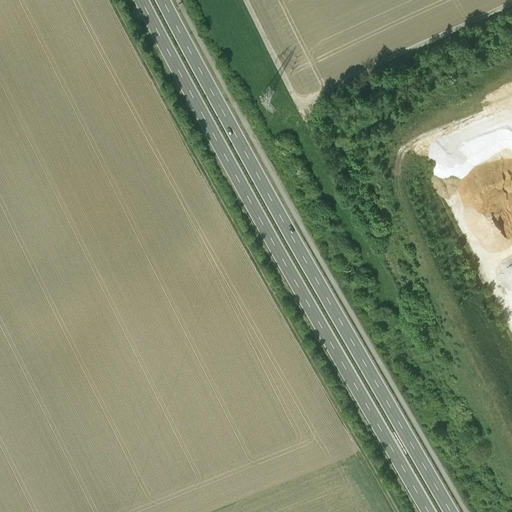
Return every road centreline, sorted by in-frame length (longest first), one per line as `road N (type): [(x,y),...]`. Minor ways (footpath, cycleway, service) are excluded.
road 1 (primary): [(453,511),(162,0)]
road 2 (primary): [(141,0),(428,511)]
road 3 (track): [(113,0),(213,195),(396,511)]
road 4 (track): [(241,0),(291,99),(331,88),(508,0)]
